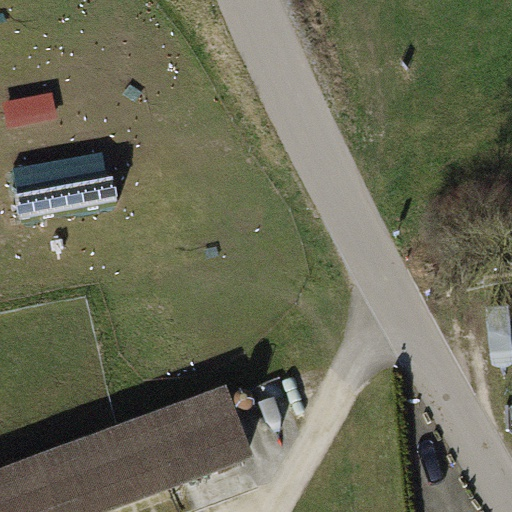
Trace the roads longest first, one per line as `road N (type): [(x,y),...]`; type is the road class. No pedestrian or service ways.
road 1 (unclassified): [(393,292),(316,147),(257,0)]
road 2 (residential): [(511,502),(393,292)]
